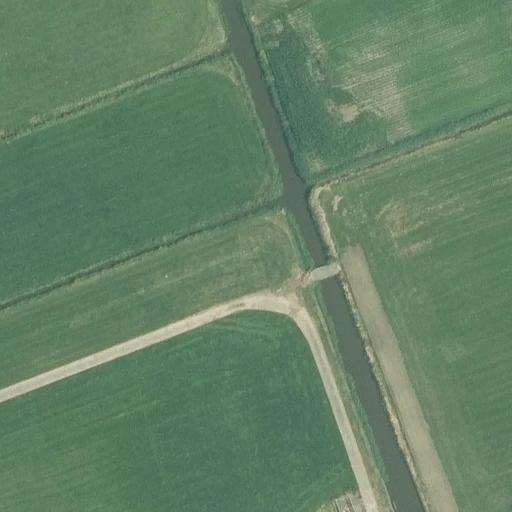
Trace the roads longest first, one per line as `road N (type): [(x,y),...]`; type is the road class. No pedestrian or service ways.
road 1 (track): [(0,396),(420,235)]
road 2 (track): [(370,511),(290,285)]
